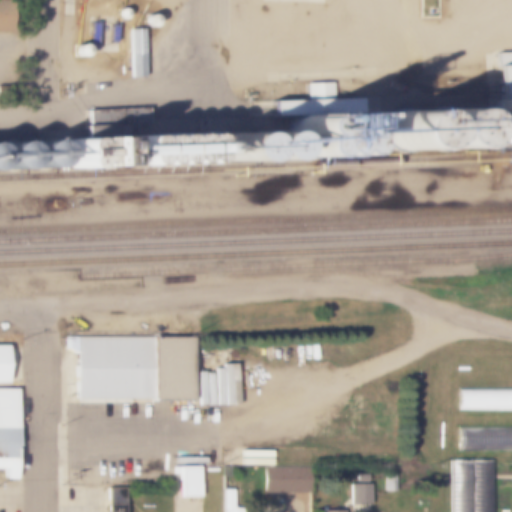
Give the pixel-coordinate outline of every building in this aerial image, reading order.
[(0,0),(8,0),(8,32),(0,32),(0,0)] [(119,19),(122,18),(124,16),(125,12),(123,10),(119,9),(116,10),(114,12),(114,16),(116,18),(119,19)] [(146,28),(150,27),(153,23),(153,19),(150,16),(146,15),(142,16),(140,19),(140,23),(142,27),(146,28)] [(126,29),(141,29),(141,78),(126,78),(126,29)] [(75,57),(79,56),(82,53),(82,49),(79,45),(75,44),(71,45),(69,49),(69,53),(71,56),(75,57)] [(489,56),(511,55),(511,99),(490,100),(489,56)] [(302,101),(302,84),(327,83),(328,100),(353,99),(353,115),(266,118),(265,102),(302,101)] [(511,99),(490,100),(492,146),(511,145),(511,99)] [(443,149),(450,148),(456,143),(460,137),(461,130),(459,123),(455,117),(449,113),(442,112),(434,113),(428,118),(425,124),(423,131),(425,138),(429,144),(436,148),(443,149)] [(404,151),(411,149),(417,145),(421,138),(422,131),(421,124),(416,118),(410,114),(403,113),(396,115),(390,119),(386,125),(385,132),(386,140),(391,146),(397,149),(404,151)] [(324,153),(319,153),(317,156),(312,157),(307,156),(303,153),(302,148),(303,143),(306,139),(306,136),(303,133),(301,128),(302,123),(306,119),(311,118),(316,119),(319,122),(323,122),(326,119),(330,117),(335,118),(339,122),(341,127),(340,132),(337,134),(337,139),(340,142),(341,146),(340,151),(337,155),(332,157),(327,155),(324,153)] [(259,162),(264,161),(269,157),(272,153),(272,147),(271,142),(268,137),(263,134),(258,133),(252,134),(248,138),(245,142),(244,148),(245,153),(248,158),(253,161),(259,162)] [(229,163),(235,162),(239,158),(242,154),(243,148),(242,143),(239,138),(234,135),(229,134),(223,135),(219,139),(216,143),(215,149),(216,154),(219,159),(224,162),(229,163)] [(170,163),(166,164),(164,165),(160,166),(157,166),(155,164),(151,164),(149,166),(145,167),(142,166),(140,164),(136,165),(134,166),(130,167),(126,167),(124,164),(123,160),(123,156),(125,155),(125,150),(123,149),(122,145),(123,141),(126,138),(129,137),(133,138),(135,140),(139,140),(141,138),(144,137),(148,138),(150,139),(154,139),(156,137),(159,136),(163,137),(165,139),(169,139),(171,137),(174,136),(178,137),(180,138),(184,138),(186,136),(189,135),(193,136),(196,139),(197,143),(196,146),(195,148),(195,153),(197,154),(198,158),(197,161),(194,164),(190,165),(187,165),(185,163),(181,163),(179,165),(175,166),(172,165),(170,163)] [(81,139),(113,138),(114,169),(82,171),(81,139)] [(68,156),(71,155),(74,152),(75,148),(74,145),(71,142),(67,141),(63,142),(61,145),(60,149),(61,152),(64,155),(68,156)] [(40,171),(46,170),(50,167),(53,162),(54,156),(53,151),(50,146),(45,143),(39,142),(34,144),(29,147),(26,152),(25,157),(27,163),(30,167),(35,170),(40,171)] [(9,172),(15,171),(19,167),(22,163),(23,157),(22,152),(19,147),(14,144),(8,143),(3,145),(0,146),(0,168),(4,171),(9,172)] [(353,153),(355,152),(356,151),(357,149),(356,146),(355,145),(352,144),(350,145),(349,147),(348,149),(349,151),(351,152),(353,153)] [(68,171),(72,170),(74,167),(75,163),(74,160),(71,157),(68,156),(64,157),(61,160),(60,164),(61,168),(64,170),(68,171)] [(189,399),(72,399),(72,338),(189,338),(189,399)] [(0,389),(13,389),(13,428),(0,428),(0,389)] [(511,411),(455,411),(455,389),(511,389),(511,411)] [(511,426),(511,451),(455,451),(455,427),(511,426)] [(13,428),(0,428),(0,469),(13,469),(13,428)] [(472,461),(472,511),(450,511),(450,461),(472,461)] [(472,511),(492,511),(492,461),(472,461),(472,511)] [(197,466),(197,496),(177,496),(177,474),(172,474),(172,466),(197,466)] [(308,467),(308,491),(262,491),(262,467),(308,467)] [(219,511),(219,476),(231,476),(231,508),(236,508),(236,511),(219,511)] [(368,505),(368,511),(349,511),(349,505),(348,505),(348,484),(369,484),(369,505),(368,505)] [(122,511),(122,487),(104,487),(104,511),(122,511)]
